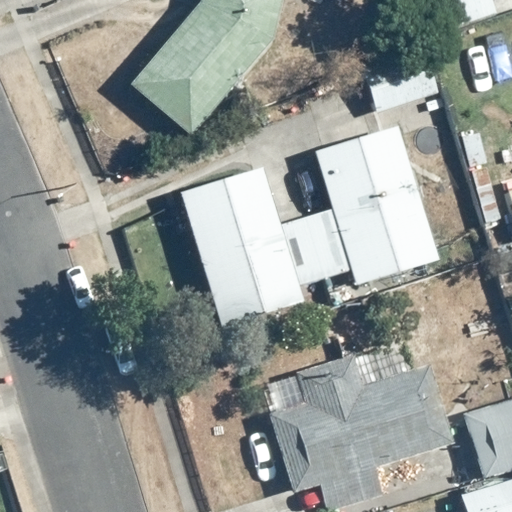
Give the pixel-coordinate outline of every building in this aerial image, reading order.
[(269,39),(277,0),(188,0),(124,94),(197,145),(269,39)] [(489,19),(484,0),(405,0),(413,36),(489,19)] [(358,70),(371,113),(435,93),(421,50),(358,70)] [(356,139),(176,192),(214,326),(294,303),(290,289),(346,273),(350,288),(434,264),(395,128),(356,139)] [(511,190),(503,193),(511,222),(511,190)] [(330,511),(381,497),(372,469),(446,447),(414,338),(255,385),(288,494),(313,486),(320,511),(330,511)] [(511,397),(455,416),(477,484),(511,472),(511,397)] [(511,511),(502,480),(456,494),(461,511),(511,511)] [(451,511),(448,503),(419,511),(451,511)]
